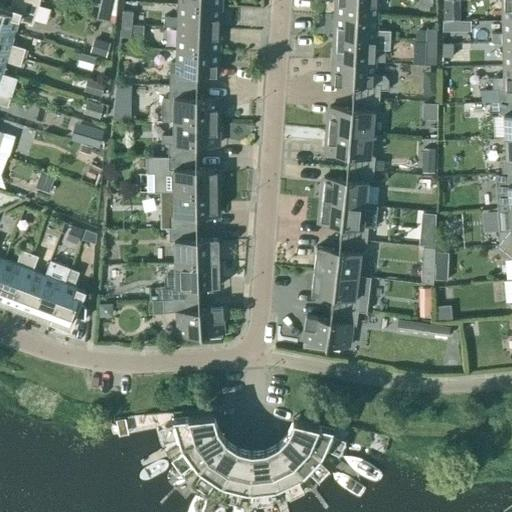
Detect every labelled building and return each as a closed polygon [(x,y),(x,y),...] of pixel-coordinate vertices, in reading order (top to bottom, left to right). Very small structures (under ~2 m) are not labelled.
[(32,25),(39,4),(23,0),(11,0),(10,8),(0,4),(0,27),(15,32),(18,20),(32,25)] [(100,0),(96,18),(109,21),(114,22),(116,0),(100,0)] [(336,0),(336,15),(377,17),(377,0),(336,0)] [(511,0),(502,0),(503,20),(511,19),(511,0)] [(219,29),(220,6),(179,4),(178,27),(219,29)] [(120,24),(132,25),(133,11),(121,10),(120,24)] [(376,30),(377,17),(336,15),(335,38),(390,40),(390,30),(376,30)] [(503,43),(511,42),(511,19),(503,20),(503,33),(491,33),(491,43),(503,43)] [(443,21),(442,21),(442,31),(453,31),(453,21),(443,21)] [(131,37),(132,25),(120,24),(119,37),(131,37)] [(11,44),(15,32),(0,27),(0,50),(23,57),(25,49),(11,44)] [(218,51),(219,29),(178,27),(177,50),(218,51)] [(424,29),(424,43),(433,43),(434,30),(424,29)] [(106,57),(110,42),(93,37),(89,52),(106,57)] [(389,49),(390,40),(335,38),(333,60),(375,62),(375,49),(389,49)] [(503,66),(511,65),(511,42),(503,43),(503,66)] [(436,66),(436,45),(416,43),(415,65),(436,66)] [(452,57),(453,44),(443,44),(442,57),(452,57)] [(20,66),(23,57),(0,50),(0,73),(2,74),(6,62),(20,66)] [(217,75),(218,51),(177,50),(176,62),(170,62),(169,85),(196,86),(197,74),(217,75)] [(374,74),(375,62),(333,60),(332,84),(352,85),(352,97),(379,98),(380,90),(388,90),(388,80),(384,75),(374,74)] [(498,102),(511,101),(511,65),(503,66),(504,77),(491,77),(492,89),(497,89),(498,102)] [(0,86),(0,81),(2,74),(0,73),(0,95),(10,99),(13,90),(0,86)] [(101,97),(105,84),(87,79),(83,91),(101,97)] [(423,87),(423,95),(436,95),(436,83),(427,83),(423,87)] [(129,99),(130,85),(115,84),(115,98),(129,99)] [(196,98),(196,86),(169,85),(169,97),(161,97),(160,121),(173,121),(217,121),(218,98),(196,98)] [(0,105),(8,107),(10,99),(0,95),(0,105)] [(378,112),(379,98),(352,97),(351,108),(329,107),(327,130),(372,134),(373,112),(378,112)] [(99,119),(103,106),(87,101),(82,114),(99,119)] [(504,137),(511,136),(511,101),(498,102),(498,115),(503,115),(504,137)] [(217,145),(217,121),(173,121),(173,134),(160,134),(161,144),(168,144),(168,157),(196,157),(196,145),(217,145)] [(99,148),(104,131),(75,122),(69,139),(99,148)] [(370,156),(372,134),(327,130),(325,154),(347,155),(346,167),(373,170),(375,156),(370,156)] [(502,173),(511,172),(511,136),(504,137),(506,159),(501,159),(502,173)] [(81,144),(79,151),(90,154),(92,147),(81,144)] [(217,168),(196,168),(196,157),(168,157),(148,157),(148,177),(153,177),(153,192),(173,192),(217,192),(217,168)] [(422,162),(422,172),(434,172),(434,163),(422,162)] [(372,183),(373,170),(346,167),(345,179),(323,177),(321,200),(365,205),(367,183),(372,183)] [(497,210),(511,208),(511,172),(502,173),(495,173),(497,199),(497,210)] [(169,228),(196,228),(196,216),(218,216),(217,192),(173,192),(173,214),(168,214),(169,228)] [(363,227),(365,205),(321,200),(319,224),(340,226),(339,238),(366,241),(368,227),(363,227)] [(91,224),(96,212),(83,207),(78,219),(91,224)] [(511,208),(497,210),(499,245),(511,243),(511,208)] [(107,226),(123,226),(123,212),(107,212),(107,226)] [(421,212),(418,244),(434,246),(435,214),(421,212)] [(77,245),(82,229),(71,224),(65,240),(77,245)] [(175,263),(219,262),(218,238),(207,239),(196,239),(196,228),(169,228),(169,241),(174,241),(175,263)] [(94,246),(95,232),(83,231),(82,245),(94,246)] [(365,254),(366,241),(339,238),(338,249),(327,248),(316,246),(313,270),(357,275),(360,254),(365,254)] [(511,243),(499,245),(500,258),(511,257),(511,243)] [(0,297),(11,302),(30,253),(22,250),(16,264),(4,259),(0,270),(0,297)] [(32,310),(45,275),(33,270),(38,256),(30,253),(11,302),(32,310)] [(171,300),(198,298),(197,287),(208,286),(208,287),(219,286),(219,262),(175,263),(175,273),(167,274),(163,277),(164,286),(158,286),(158,299),(152,299),(152,300),(171,299),(171,300)] [(52,318),(71,268),(62,265),(57,279),(45,275),(32,310),(51,317),(52,318)] [(421,283),(421,284),(433,284),(433,283),(433,268),(421,267),(421,283)] [(52,318),(51,317),(49,321),(70,330),(75,317),(85,319),(86,305),(81,303),(86,290),(74,286),(79,272),(71,268),(52,318)] [(434,268),(434,279),(447,280),(447,268),(434,268)] [(356,287),(357,275),(313,270),(310,294),(321,295),(332,296),(331,308),(358,312),(358,311),(366,312),(369,289),(356,287)] [(171,299),(152,300),(152,314),(176,313),(178,336),(199,334),(200,342),(222,340),(220,309),(199,310),(198,298),(171,300),(171,299)] [(99,317),(112,316),(112,303),(98,303),(99,317)] [(430,304),(418,305),(419,317),(431,316),(430,304)] [(450,305),(435,306),(437,320),(451,319),(450,305)] [(356,326),(358,312),(331,308),(329,319),(307,316),(303,347),(325,351),(326,344),(347,347),(351,325),(356,326)] [(397,319),(395,329),(448,336),(449,326),(397,319)] [(181,445),(218,427),(217,425),(214,415),(214,412),(171,417),(172,418),(173,418),(181,445)] [(125,418),(115,420),(117,428),(117,429),(126,427),(125,418)] [(287,431),(321,454),(332,429),(333,429),(334,428),(293,418),(292,420),(288,430),(287,431)] [(197,468),(226,438),(225,437),(218,428),(218,427),(181,445),(197,468)] [(302,475),(321,454),(287,431),(286,433),(278,440),(277,441),(302,475)] [(221,483),(238,446),(236,445),(227,439),(226,438),(197,468),(221,483)] [(276,487),(302,475),(277,441),(276,442),(266,447),(265,447),(276,487)] [(248,490),(251,449),(249,449),(239,446),(238,446),(221,483),(248,490)] [(248,490),(276,487),(265,447),(263,448),(253,449),(251,449),(248,490)]
